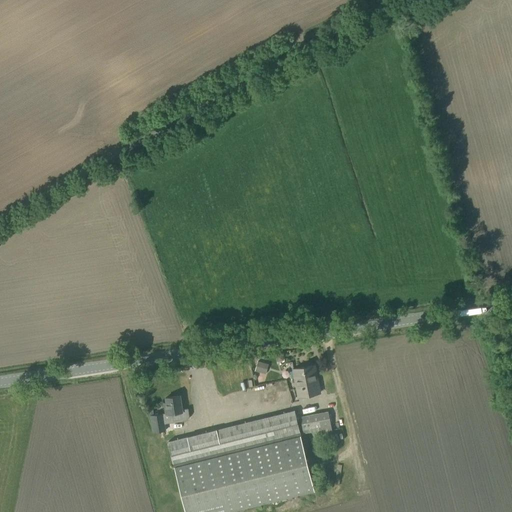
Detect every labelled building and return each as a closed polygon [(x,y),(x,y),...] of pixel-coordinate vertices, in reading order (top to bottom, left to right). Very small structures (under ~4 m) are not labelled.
[(511,400),(511,375),(510,370),(511,369),(511,353),(510,346),(497,350),(511,400)] [(298,397),(320,393),(314,365),(293,369),(298,397)] [(182,410),(180,395),(165,398),(166,403),(163,403),(165,415),(169,414),(170,423),(186,420),(189,416),(188,409),(182,410)] [(153,415),(153,409),(149,409),(150,416),(153,433),(166,431),(163,413),(153,415)] [(184,511),(227,511),(314,491),(294,410),(168,442),(184,511)] [(320,433),(332,431),(328,411),(300,417),(303,434),(320,431),(320,433)]
